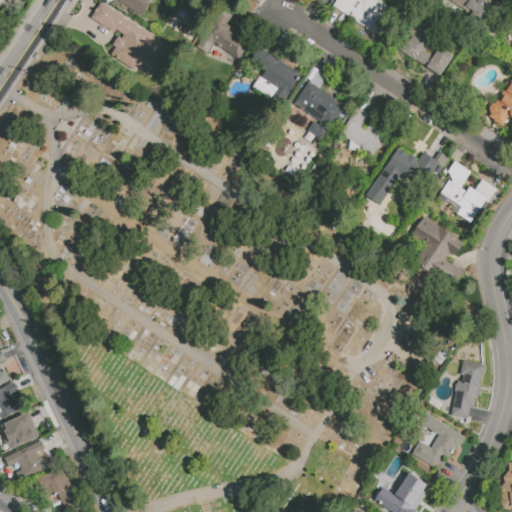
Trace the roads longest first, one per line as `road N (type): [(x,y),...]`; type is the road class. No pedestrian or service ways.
road 1 (residential): [(455,511),(507,397),(510,363),(490,257),(511,212)]
road 2 (residential): [(511,166),(277,14)]
road 3 (secondary): [(0,282),(112,511)]
